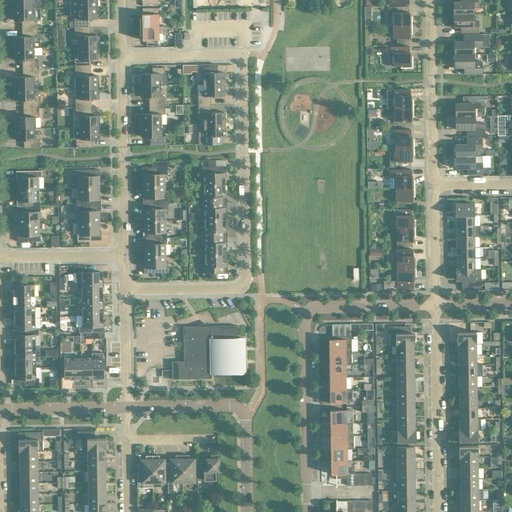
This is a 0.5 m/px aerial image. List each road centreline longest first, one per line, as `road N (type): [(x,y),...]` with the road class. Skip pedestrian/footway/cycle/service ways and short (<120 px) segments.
road 1 (residential): [(125,290),(244,288),(245,55),(120,55)]
road 2 (tertiary): [(305,511),(307,313),(436,306)]
road 3 (residential): [(439,511),(436,306)]
road 4 (residential): [(120,55),(118,257)]
road 5 (residential): [(434,185),(430,0)]
road 6 (residential): [(0,411),(126,409)]
road 7 (residential): [(436,306),(434,185)]
